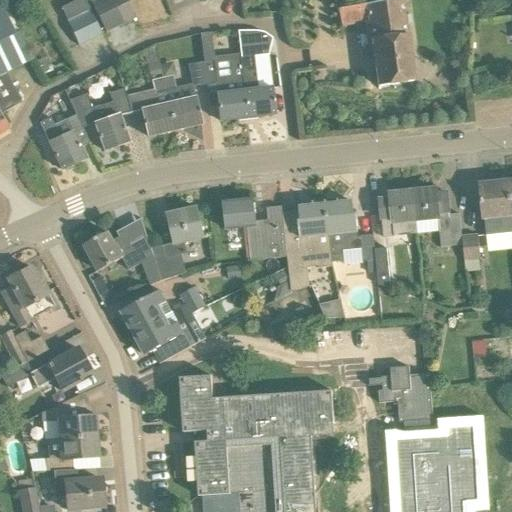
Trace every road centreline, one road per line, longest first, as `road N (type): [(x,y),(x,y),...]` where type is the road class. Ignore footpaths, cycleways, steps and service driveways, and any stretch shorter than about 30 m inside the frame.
road 1 (residential): [(33,224),(144,182),(293,155),(511,135)]
road 2 (residential): [(33,224),(108,353),(121,391),(133,511)]
